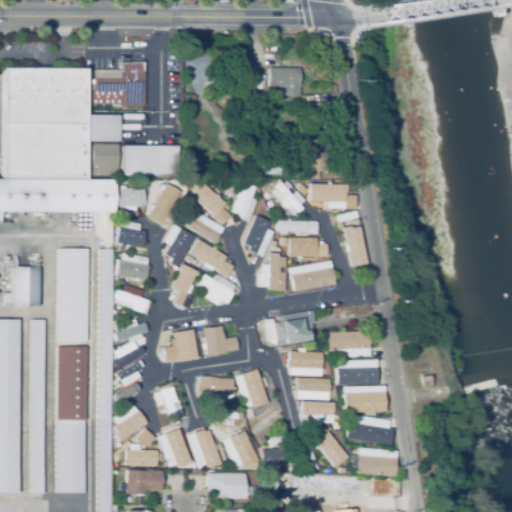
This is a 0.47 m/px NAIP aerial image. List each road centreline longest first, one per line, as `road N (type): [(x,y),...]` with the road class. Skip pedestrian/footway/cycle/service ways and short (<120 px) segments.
road 1 (residential): [(420,511),(338,19)]
road 2 (secondary): [(338,19),(0,19)]
